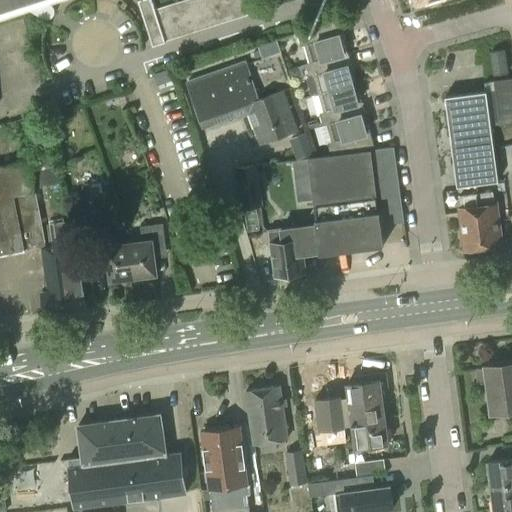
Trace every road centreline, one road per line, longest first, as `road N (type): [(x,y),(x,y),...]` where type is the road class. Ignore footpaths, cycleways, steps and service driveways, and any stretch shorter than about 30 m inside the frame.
road 1 (secondary): [(0,376),(211,335),(432,308)]
road 2 (residential): [(432,308),(412,124),(377,0)]
road 3 (residential): [(454,511),(432,308)]
